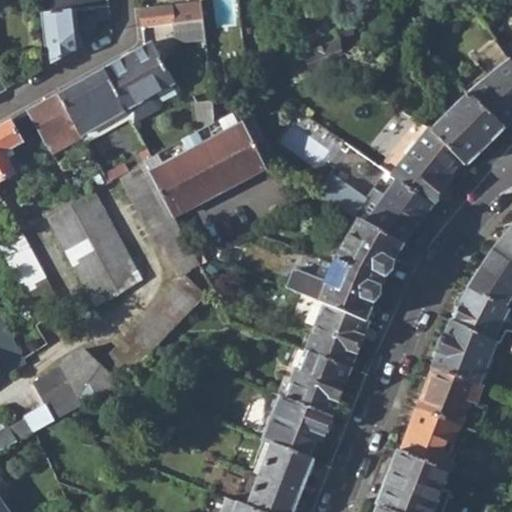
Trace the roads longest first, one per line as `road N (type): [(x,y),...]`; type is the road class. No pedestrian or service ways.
road 1 (residential): [(511,171),(421,294),(335,511)]
road 2 (residential): [(123,0),(123,39),(0,111)]
